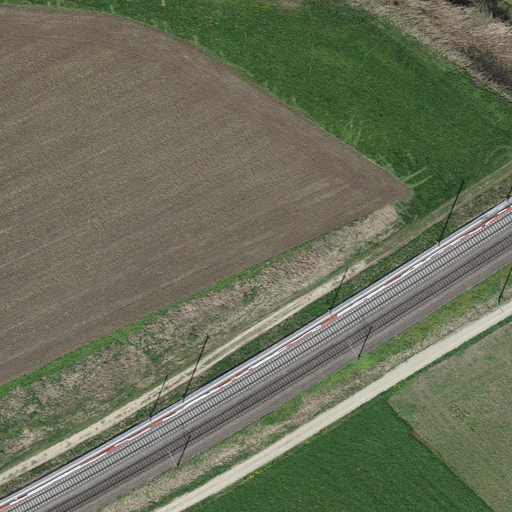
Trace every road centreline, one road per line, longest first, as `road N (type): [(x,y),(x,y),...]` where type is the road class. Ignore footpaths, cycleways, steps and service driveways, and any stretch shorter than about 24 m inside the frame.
road 1 (track): [(0,483),(511,149)]
road 2 (track): [(165,511),(511,307)]
